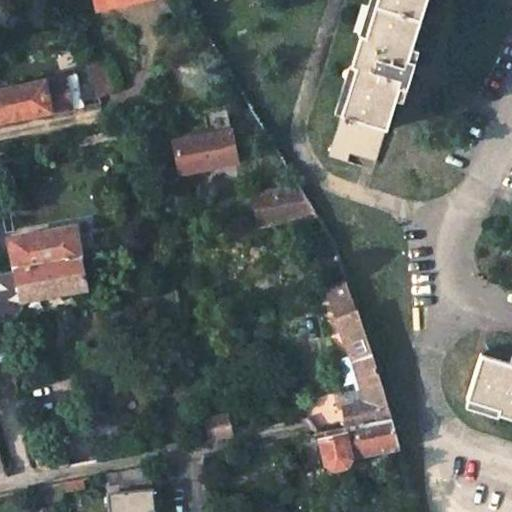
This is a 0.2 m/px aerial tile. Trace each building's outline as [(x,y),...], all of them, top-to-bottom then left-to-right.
[(374,0),(362,38),(358,36),(347,69),(352,70),(327,148),(371,162),(394,90),(402,92),(411,64),(403,62),(422,0),(374,0)] [(104,67),(86,73),(99,103),(115,98),(104,67)] [(73,77),(45,84),(51,114),(79,107),(73,77)] [(45,84),(0,94),(0,125),(51,114),(45,84)] [(226,106),(204,111),(209,135),(173,142),(180,175),(237,163),(226,106)] [(301,191),(275,194),(280,226),(317,219),(301,191)] [(275,194),(252,197),(258,230),(280,226),(275,194)] [(13,275),(80,264),(89,262),(87,254),(78,255),(73,229),(6,241),(13,275)] [(13,275),(0,277),(0,330),(0,332),(1,332),(3,331),(5,330),(7,329),(10,328),(11,326),(13,325),(15,323),(16,321),(17,319),(18,316),(19,314),(19,311),(20,309),(20,307),(86,296),(80,264),(13,275)] [(345,281),(323,288),(348,356),(361,402),(341,406),(344,426),(389,419),(383,397),(345,281)] [(509,357),(482,348),(467,392),(497,401),(495,407),(511,411),(511,350),(511,351),(509,357)] [(225,416),(202,420),(206,439),(229,434),(225,416)] [(339,430),(296,438),(301,470),(323,465),(328,469),(344,466),(346,459),(391,448),(396,447),(397,447),(389,419),(344,426),(339,427),(339,430)] [(29,451),(34,472),(63,466),(59,445),(29,451)] [(143,467),(64,481),(65,490),(105,484),(106,493),(146,490),(143,467)] [(146,490),(106,493),(107,511),(151,511),(153,511),(151,489),(146,490)]
